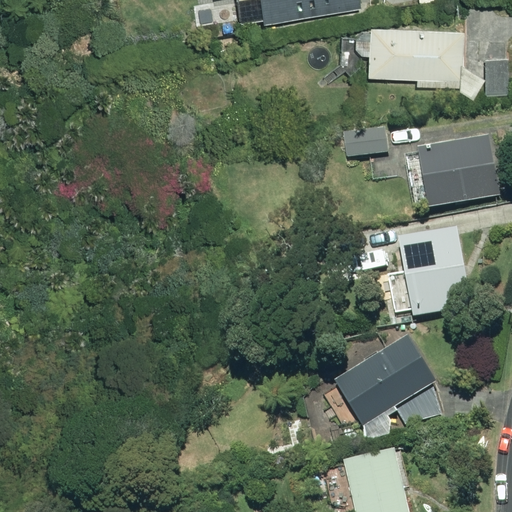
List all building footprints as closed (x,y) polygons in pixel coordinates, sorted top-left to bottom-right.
[(357,0),(254,0),(258,22),(358,7),(357,0)] [(462,36),(462,30),(367,25),(364,75),(428,78),(473,98),(475,96),(508,95),(507,35),(462,36)] [(343,134),(346,158),(396,153),(393,129),(343,134)] [(422,148),(432,208),(500,197),(490,136),(422,148)] [(456,228),(398,238),(413,318),(447,312),(448,319),(456,316),(454,310),(471,307),(456,228)] [(334,382),(362,429),(395,409),(407,428),(444,406),(432,386),(437,383),(408,336),(334,382)] [(369,442),(381,435),(374,422),(362,429),(369,442)] [(409,511),(395,449),(343,461),(354,511),(409,511)]
